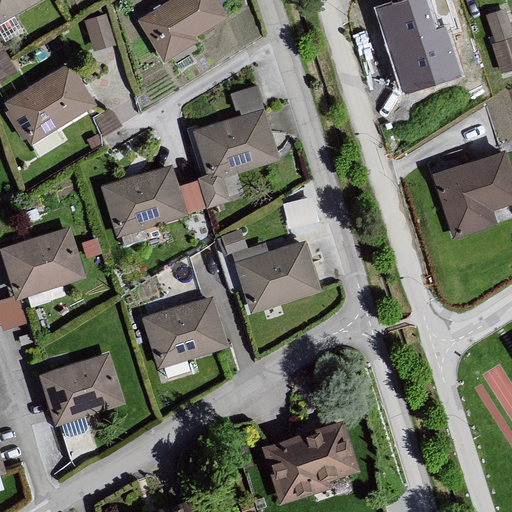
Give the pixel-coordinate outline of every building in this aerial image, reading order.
[(0,0),(0,26),(43,0),(0,0)] [(213,0),(170,0),(137,20),(163,63),(193,46),(194,40),(226,21),(213,0)] [(425,0),(403,0),(377,8),(403,94),(462,76),(447,26),(434,29),(425,0)] [(90,41),(113,37),(108,6),(85,10),(90,41)] [(503,11),(488,16),(497,42),(491,42),(502,77),(511,73),(511,39),(503,11)] [(94,104),(68,67),(5,106),(30,145),(94,104)] [(262,112),(191,133),(208,179),(276,165),(262,112)] [(511,174),(505,150),(434,171),(455,239),(500,226),(494,205),(511,199),(511,174)] [(169,168),(103,189),(117,238),(184,216),(169,168)] [(288,219),(317,215),(314,190),(284,195),(288,219)] [(70,230),(0,251),(0,262),(13,305),(84,281),(70,230)] [(300,245),(233,264),(250,317),(318,294),(300,245)] [(210,302),(141,320),(155,372),(226,351),(210,302)] [(110,353),(40,373),(54,422),(124,402),(110,353)] [(344,424),(259,450),(274,502),(329,491),(330,484),(354,480),(344,424)]
